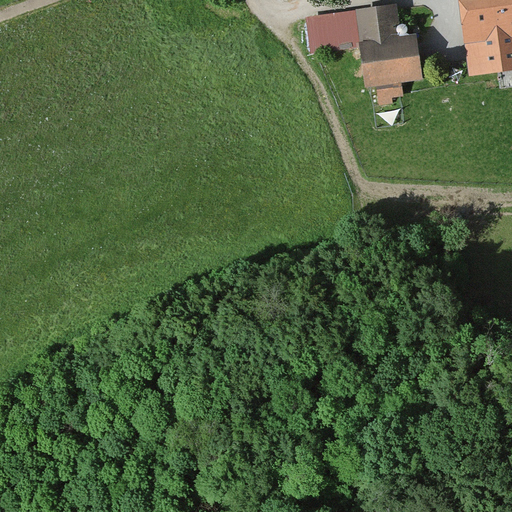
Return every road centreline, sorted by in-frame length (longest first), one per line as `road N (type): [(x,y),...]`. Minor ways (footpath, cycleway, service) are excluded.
road 1 (track): [(284,14),(281,31),(321,88),(353,179),(372,189),(511,195)]
road 2 (track): [(511,441),(405,381),(365,370)]
